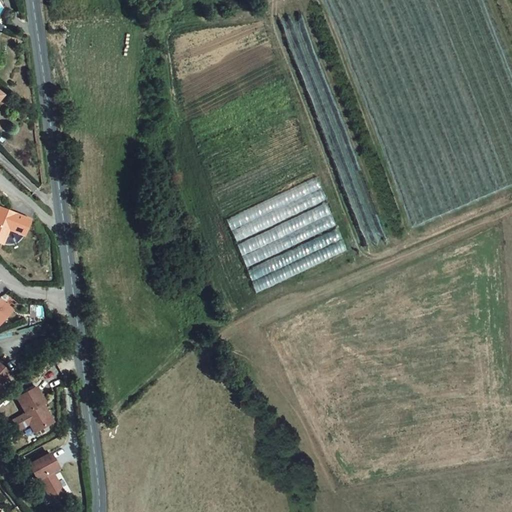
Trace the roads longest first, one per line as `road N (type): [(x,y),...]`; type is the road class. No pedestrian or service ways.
road 1 (secondary): [(32,0),(99,511)]
road 2 (track): [(511,201),(377,258),(360,252),(273,22),(275,0)]
